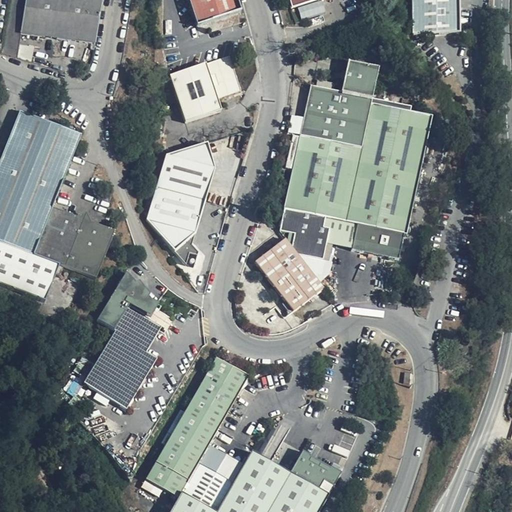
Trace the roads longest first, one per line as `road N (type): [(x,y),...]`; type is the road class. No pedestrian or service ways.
road 1 (residential): [(393,511),(416,449),(426,369),(420,346),(383,316),(353,318),(272,349),(245,344),(222,325),(221,283),(270,113),(255,0)]
road 2 (unknown): [(420,346),(445,286),(466,177),(467,0)]
road 3 (secondary): [(511,336),(450,511)]
road 4 (residential): [(117,0),(97,83),(65,86),(0,68)]
road 5 (secondary): [(503,0),(511,171)]
